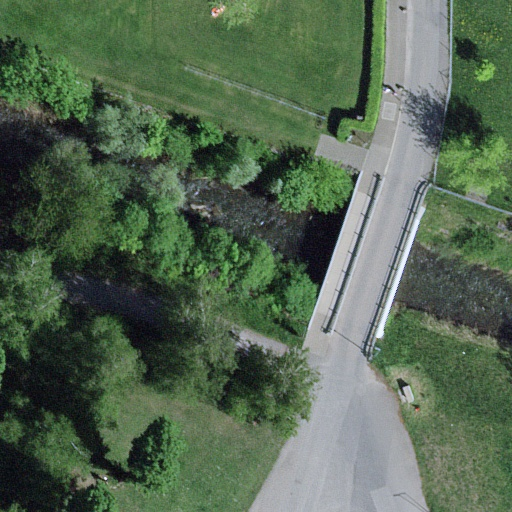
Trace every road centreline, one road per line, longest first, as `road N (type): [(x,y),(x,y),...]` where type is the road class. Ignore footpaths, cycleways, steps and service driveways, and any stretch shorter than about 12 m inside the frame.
road 1 (unclassified): [(423,0),(420,144),(348,376)]
road 2 (unclassified): [(348,376),(392,511)]
road 3 (residential): [(348,376),(305,511)]
